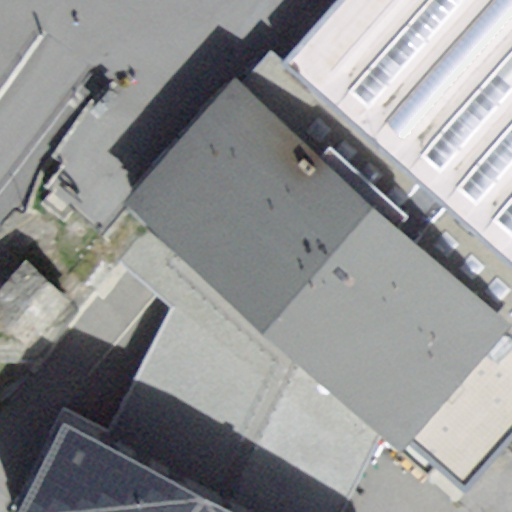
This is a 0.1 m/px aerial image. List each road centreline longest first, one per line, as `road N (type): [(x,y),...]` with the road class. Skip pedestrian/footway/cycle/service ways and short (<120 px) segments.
road 1 (residential): [(0,144),(95,13)]
road 2 (residential): [(95,13),(148,27),(219,0)]
